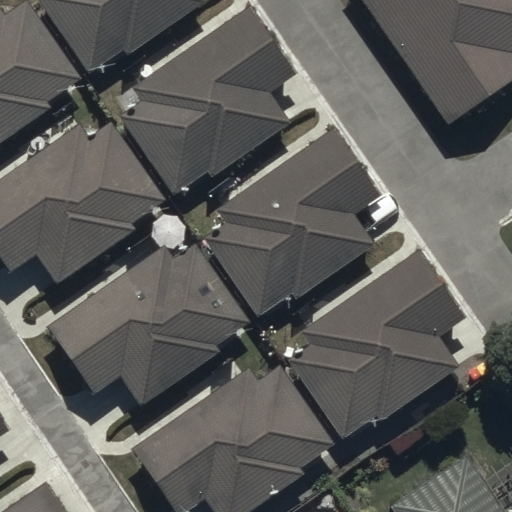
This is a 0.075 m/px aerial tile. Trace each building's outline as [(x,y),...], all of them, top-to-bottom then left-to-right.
[(39,0),(88,71),(120,49),(128,60),(204,8),(198,0),(39,0)] [(511,0),(361,0),(445,127),(511,82),(511,0)] [(0,145),(49,111),(46,106),(80,82),(24,2),(0,19),(0,145)] [(249,5),(129,91),(139,105),(116,121),(170,196),(207,170),(216,183),(290,129),(268,98),(299,75),(249,5)] [(77,128),(0,180),(0,263),(6,274),(38,254),(57,282),(132,231),(130,227),(165,204),(110,123),(85,140),(77,128)] [(333,128),(219,209),(228,222),(204,239),(261,319),(289,300),(294,308),(376,249),(352,216),(382,195),(333,128)] [(163,249),(45,326),(90,394),(121,374),(140,403),(219,352),(215,347),(246,327),(195,249),(172,264),(163,249)] [(417,253),(300,335),(310,350),(289,365),(343,442),(376,419),(380,425),(458,371),(437,342),(466,322),(417,253)] [(247,371),(132,450),(174,511),(180,511),(198,500),(206,511),(248,511),(303,474),(300,470),(334,446),(280,368),(256,384),(247,371)] [(0,410),(0,441),(14,431),(0,410)] [(502,511),(464,458),(393,510),(394,511),(502,511)] [(65,511),(47,483),(3,511),(65,511)]
